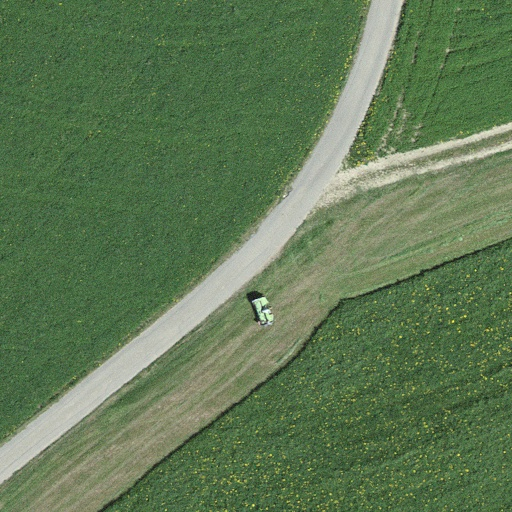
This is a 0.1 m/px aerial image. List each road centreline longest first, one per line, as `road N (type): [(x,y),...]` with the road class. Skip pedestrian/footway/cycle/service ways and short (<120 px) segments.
road 1 (track): [(0,463),(190,312),(283,221),(343,129),(387,0)]
road 2 (track): [(305,193),(511,130)]
